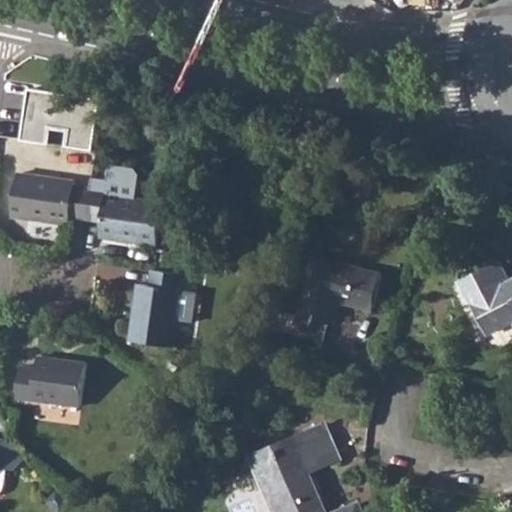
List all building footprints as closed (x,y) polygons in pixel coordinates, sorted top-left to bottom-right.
[(64,141),(101,146),(107,93),(33,85),(27,137),(64,141)] [(75,145),(72,168),(93,170),(95,147),(75,145)] [(19,171),(13,214),(70,222),(71,214),(87,217),(91,189),(75,187),(76,180),(19,171)] [(91,189),(87,217),(103,219),(101,234),(158,243),(164,200),(91,189)] [(301,221),(313,228),(319,219),(306,212),(301,221)] [(339,299),(372,307),(381,273),(314,256),(299,315),(280,310),(276,327),(324,339),(328,322),(333,323),(339,299)] [(486,331),(511,317),(511,315),(511,275),(507,278),(496,259),(457,280),(486,331)] [(153,268),(151,283),(139,282),(132,339),(174,344),(184,272),(172,270),(153,268)] [(23,365),(18,395),(82,405),(88,362),(40,355),(38,367),(23,365)] [(363,511),(360,503),(339,511),(328,511),(311,470),(340,458),(326,426),(251,457),(265,489),(266,488),(276,511),(363,511)] [(0,439),(0,466),(7,468),(14,469),(27,455),(12,441),(0,439)]
